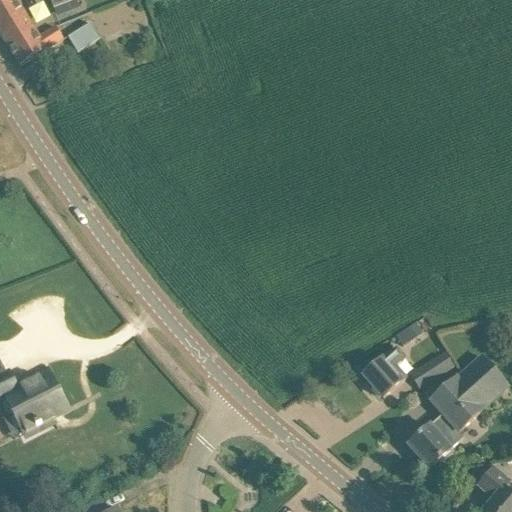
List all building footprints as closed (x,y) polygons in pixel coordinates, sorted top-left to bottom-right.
[(0,0),(0,33),(9,49),(36,33),(15,0),(0,0)] [(50,0),(54,10),(78,0),(50,0)] [(40,3),(28,8),(32,21),(45,17),(40,3)] [(69,39),(79,55),(101,41),(92,26),(69,39)] [(36,33),(9,49),(21,68),(64,41),(56,28),(40,38),(36,33)] [(364,377),(384,400),(402,384),(392,372),(406,360),(397,350),(383,362),(382,361),(364,377)] [(411,376),(421,392),(458,368),(448,353),(411,376)] [(409,447),(430,471),(465,440),(459,434),(485,411),(511,387),(482,356),(457,380),(431,403),(443,417),(431,428),(430,428),(409,447)] [(0,400),(8,396),(27,433),(20,437),(21,438),(54,422),(58,430),(60,429),(53,416),(67,409),(45,365),(43,366),(49,376),(18,392),(8,374),(0,378),(0,400)] [(495,500),(484,511),(511,511),(511,496),(504,490),(510,483),(494,470),(480,488),(495,500)] [(118,511),(114,511),(108,511),(102,500),(81,511),(118,511)]
